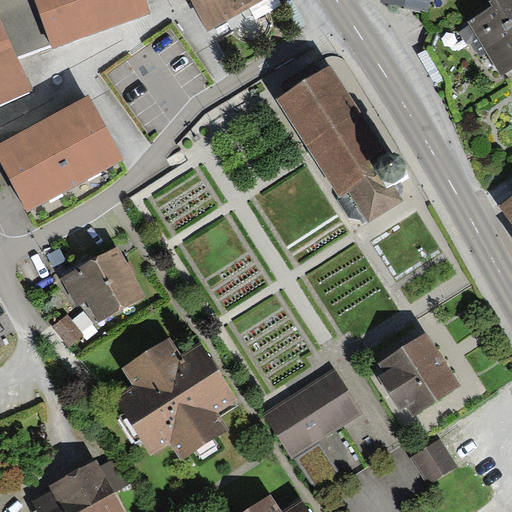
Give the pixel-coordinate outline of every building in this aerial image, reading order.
[(0,0),(0,21),(18,60),(51,48),(34,0),(0,0)] [(151,12),(147,0),(34,0),(51,48),(83,36),(151,12)] [(189,0),(208,31),(262,0),(189,0)] [(382,0),(382,2),(426,11),(427,0),(382,0)] [(511,0),(494,0),(490,3),(493,8),(458,29),(465,41),(471,42),(478,54),(484,51),(500,77),(511,69),(511,0)] [(0,21),(0,104),(32,90),(18,60),(0,21)] [(328,67),(276,100),(350,216),(365,220),(367,224),(402,202),(392,185),(404,177),(392,158),(387,162),(328,67)] [(122,161),(88,98),(37,125),(0,144),(0,157),(28,211),(122,161)] [(511,197),(499,207),(511,224),(511,197)] [(128,270),(115,248),(59,278),(75,307),(86,300),(98,321),(142,297),(128,270)] [(52,328),(67,346),(82,334),(67,316),(52,328)] [(412,417),(457,387),(422,335),(377,365),(384,374),(377,378),(399,411),(405,407),(412,417)] [(133,385),(114,397),(149,454),(169,442),(180,459),(231,428),(219,410),(236,400),(215,366),(200,341),(180,353),(170,337),(122,367),(133,385)] [(334,368),(262,414),(291,460),(364,413),(334,368)] [(459,466),(440,438),(410,458),(429,487),(459,466)] [(122,511),(94,461),(48,487),(51,492),(30,503),(35,511),(122,511)] [(307,511),(302,503),(288,511),(279,511),(271,498),(250,511),(307,511)]
